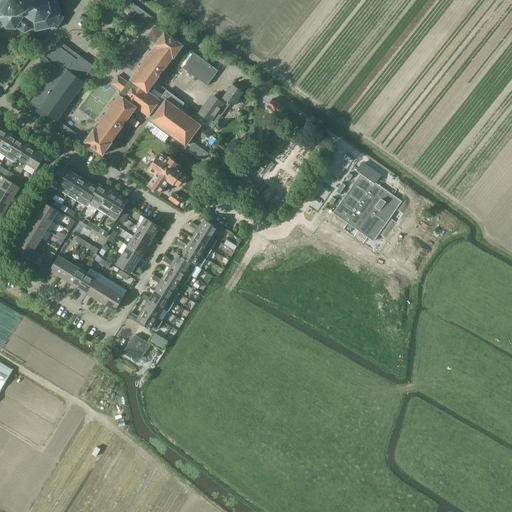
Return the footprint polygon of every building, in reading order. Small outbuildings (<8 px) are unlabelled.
[(0,0),(0,22),(2,22),(1,20),(3,19),(6,26),(17,29),(19,28),(26,34),(33,28),(37,31),(38,31),(43,29),(54,27),(56,29),(64,18),(60,15),(62,13),(58,0),(0,0)] [(131,0),(129,0),(127,4),(149,20),(152,15),(131,0)] [(94,128),(85,140),(104,154),(113,142),(112,141),(137,107),(149,115),(152,117),(151,119),(144,128),(164,142),(171,134),(186,145),(201,125),(180,110),(185,103),(166,90),(159,100),(148,91),(173,57),(174,57),(183,45),(165,32),(156,45),(152,52),(150,50),(145,57),(146,58),(141,65),(139,64),(134,72),(136,73),(128,82),(118,75),(112,83),(122,91),(115,100),(113,99),(108,107),(109,108),(105,115),(103,113),(98,121),(99,122),(95,129),(94,128)] [(58,64),(28,106),(54,124),(85,82),(84,81),(94,66),(58,41),(47,57),(58,64)] [(207,85),(218,70),(193,52),(183,67),(207,85)] [(42,65),(53,70),(55,63),(45,59),(42,65)] [(233,106),(243,92),(232,84),(222,98),(223,98),(220,101),(214,96),(206,107),(204,105),(198,112),(215,124),(228,106),(225,104),(228,102),(233,106)] [(279,115),(283,109),(284,107),(273,99),(268,107),(279,115)] [(129,121),(137,126),(139,121),(132,117),(129,121)] [(7,132),(0,144),(0,153),(5,156),(17,137),(7,132)] [(17,137),(5,156),(14,162),(17,158),(26,143),(17,137)] [(26,143),(17,158),(26,163),(35,149),(26,143)] [(35,149),(26,163),(36,170),(45,155),(35,149)] [(156,174),(148,184),(160,194),(170,180),(173,183),(174,182),(178,185),(184,177),(180,173),(181,172),(177,170),(181,165),(169,156),(167,158),(160,153),(148,168),(156,174)] [(356,170),(360,173),(374,182),(379,174),(361,162),(356,170)] [(60,164),(51,179),(49,183),(58,189),(61,185),(70,170),(60,164)] [(79,176),(70,170),(61,185),(58,189),(67,195),(70,190),(79,176)] [(372,240),(400,200),(360,173),(333,212),(372,240)] [(67,195),(77,201),(80,197),(79,196),(88,181),(79,176),(70,190),(67,195)] [(0,185),(0,187),(14,196),(20,187),(5,178),(0,185)] [(89,203),(91,199),(98,187),(97,187),(88,181),(79,196),(80,197),(77,201),(86,206),(89,203)] [(97,208),(109,190),(100,184),(97,187),(98,187),(91,199),(89,203),(97,208)] [(0,200),(8,205),(14,196),(0,187),(0,200)] [(109,190),(97,208),(107,214),(118,195),(109,190)] [(169,198),(177,205),(182,199),(173,193),(169,198)] [(118,195),(107,214),(116,220),(128,201),(118,195)] [(0,213),(2,215),(8,205),(0,200),(0,213)] [(38,211),(52,220),(58,211),(43,202),(38,211)] [(62,204),(59,208),(69,214),(71,210),(62,204)] [(32,220),(46,229),(52,220),(38,211),(32,220)] [(139,227),(153,236),(159,226),(145,217),(139,227)] [(70,231),(76,221),(71,219),(65,228),(70,231)] [(195,224),(193,228),(197,230),(198,228),(212,237),(218,227),(204,219),(199,226),(195,224)] [(26,229),(41,238),(46,229),(32,220),(26,229)] [(90,221),(87,225),(96,231),(99,227),(90,221)] [(99,227),(96,231),(106,237),(108,233),(99,227)] [(133,236),(148,245),(153,236),(139,227),(133,236)] [(192,237),(212,249),(217,240),(212,237),(198,228),(197,230),(192,237)] [(21,239),(35,247),(41,238),(26,229),(21,239)] [(335,239),(350,249),(356,240),(341,230),(335,239)] [(60,237),(64,240),(67,235),(63,233),(62,233),(58,231),(56,235),(60,237)] [(127,245),(142,254),(148,245),(133,236),(127,245)] [(184,242),(182,246),(185,248),(186,247),(206,259),(212,249),(192,237),(188,245),(184,242)] [(35,247),(21,239),(15,248),(29,257),(35,247)] [(83,239),(80,243),(89,249),(92,245),(83,239)] [(369,260),(375,250),(361,241),(355,252),(369,260)] [(105,244),(100,253),(104,255),(109,246),(105,244)] [(92,245),(89,249),(97,253),(99,249),(92,245)] [(142,254),(127,245),(122,255),(136,264),(142,254)] [(192,263),(197,266),(200,268),(206,259),(186,247),(185,248),(181,256),(192,263)] [(169,259),(167,263),(170,265),(171,263),(186,272),(191,275),(197,266),(192,263),(181,256),(177,254),(173,261),(169,259)] [(136,264),(122,255),(116,264),(131,273),(136,264)] [(60,276),(69,262),(59,256),(50,270),(60,276)] [(69,262),(60,276),(69,282),(78,267),(69,262)] [(166,272),(184,283),(186,284),(191,275),(186,272),(171,263),(170,265),(166,272)] [(78,267),(69,282),(78,287),(87,273),(78,267)] [(158,277),(155,281),(159,283),(160,282),(175,291),(175,290),(179,293),(184,283),(166,272),(161,279),(158,277)] [(87,273),(78,287),(87,293),(96,278),(87,273)] [(96,278),(87,293),(96,299),(105,284),(96,278)] [(160,282),(159,283),(155,290),(169,300),(170,299),(174,302),(179,293),(175,290),(175,291),(160,282)] [(105,284),(96,299),(105,304),(114,290),(105,284)] [(114,290),(105,304),(115,310),(124,296),(114,290)] [(147,295),(144,299),(148,302),(149,300),(164,309),(168,311),(174,302),(170,299),(169,300),(155,290),(150,297),(147,295)] [(149,300),(148,302),(143,309),(158,318),(164,309),(149,300)] [(145,323),(152,328),(156,330),(162,320),(158,318),(143,309),(139,316),(131,312),(128,317),(144,326),(145,323)] [(149,341),(162,350),(167,341),(154,333),(149,341)] [(144,356),(142,356),(150,344),(135,335),(123,353),(138,363),(140,361),(140,363),(142,364),(144,364),(146,363),(147,361),(147,359),(146,357),(144,356)] [(115,355),(118,349),(109,344),(106,350),(115,355)]
